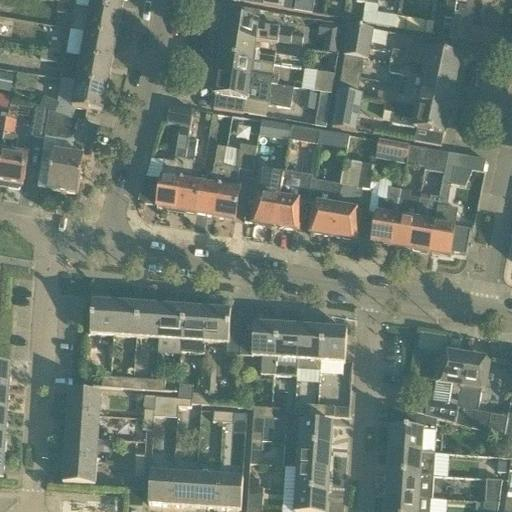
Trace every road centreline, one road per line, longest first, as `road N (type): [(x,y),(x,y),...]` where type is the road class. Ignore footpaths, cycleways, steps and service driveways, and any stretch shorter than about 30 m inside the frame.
road 1 (residential): [(33,511),(49,269),(58,243)]
road 2 (residential): [(369,289),(107,249)]
road 3 (residential): [(107,249),(150,88),(161,0)]
road 4 (residential): [(359,511),(369,289)]
road 5 (residential): [(481,307),(511,121)]
